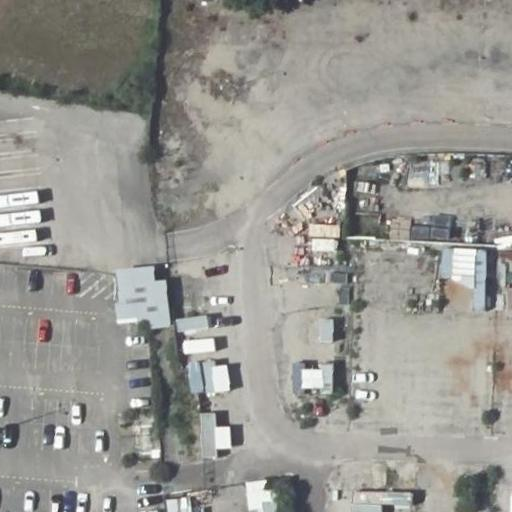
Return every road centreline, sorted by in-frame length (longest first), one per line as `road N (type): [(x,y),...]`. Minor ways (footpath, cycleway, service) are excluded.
road 1 (unknown): [(248,219),(256,403),(270,422),(320,446),(511,455)]
road 2 (unknown): [(511,138),(391,141),(337,152),(279,187),(248,219)]
road 3 (unknown): [(248,219),(195,243),(148,245),(130,236),(115,212),(90,150)]
